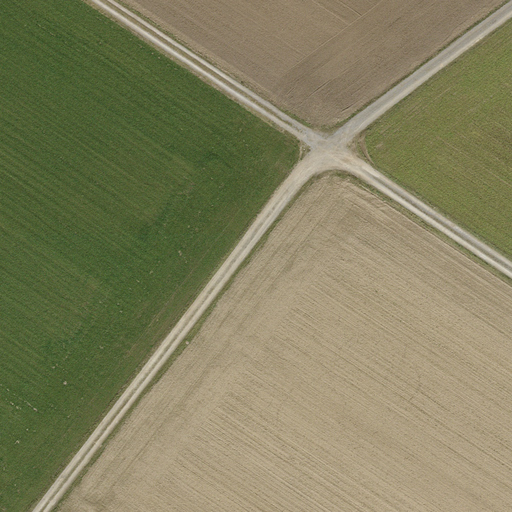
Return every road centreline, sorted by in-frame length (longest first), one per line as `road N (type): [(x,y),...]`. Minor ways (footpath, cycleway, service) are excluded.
road 1 (track): [(39,511),(291,187),(367,116),(511,7)]
road 2 (track): [(511,269),(103,0)]
